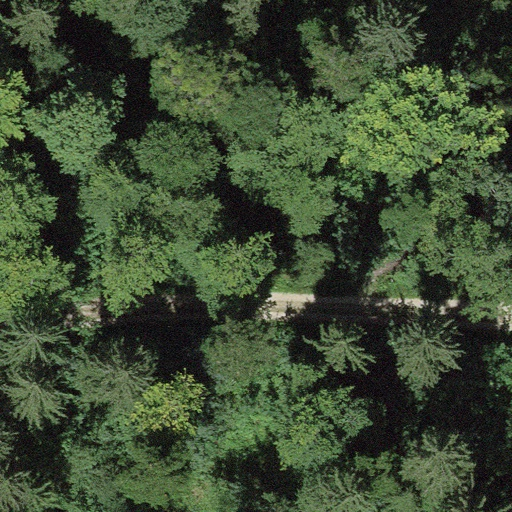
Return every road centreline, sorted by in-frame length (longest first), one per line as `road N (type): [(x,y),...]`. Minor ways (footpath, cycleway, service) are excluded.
road 1 (track): [(511,315),(414,308),(0,316)]
road 2 (unknown): [(414,308),(511,215)]
